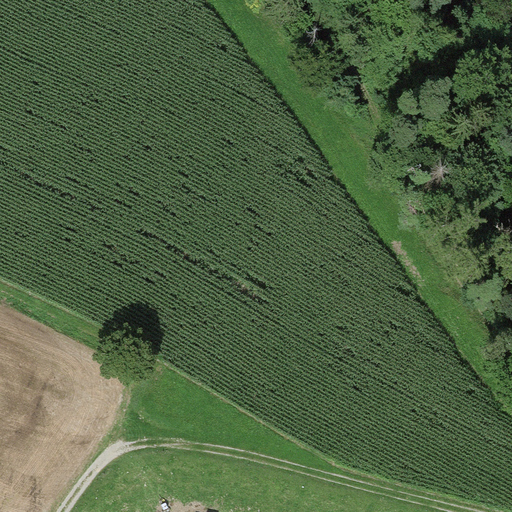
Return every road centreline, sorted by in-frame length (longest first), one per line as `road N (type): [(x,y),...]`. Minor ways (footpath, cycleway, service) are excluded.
road 1 (track): [(305,0),(336,35),(466,286),(511,345)]
road 2 (track): [(467,511),(277,453),(132,440)]
road 3 (track): [(132,440),(148,369),(115,332),(0,276)]
